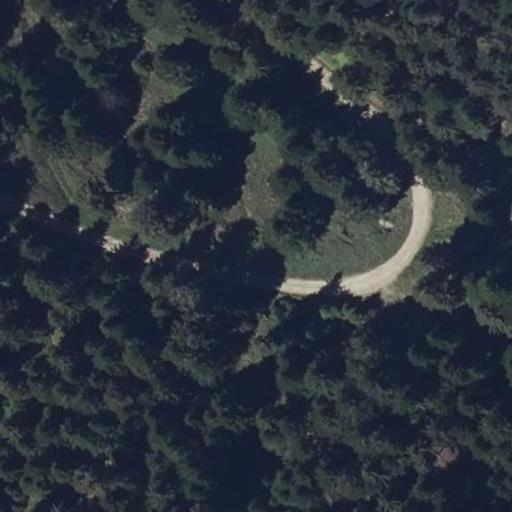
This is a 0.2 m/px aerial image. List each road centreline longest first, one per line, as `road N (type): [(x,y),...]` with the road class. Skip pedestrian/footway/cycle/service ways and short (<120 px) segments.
road 1 (track): [(0,189),(131,243),(237,270),(317,280),(370,268),(396,241),(405,207),(400,160),(322,75),(237,0)]
road 2 (track): [(0,53),(42,117),(85,225)]
